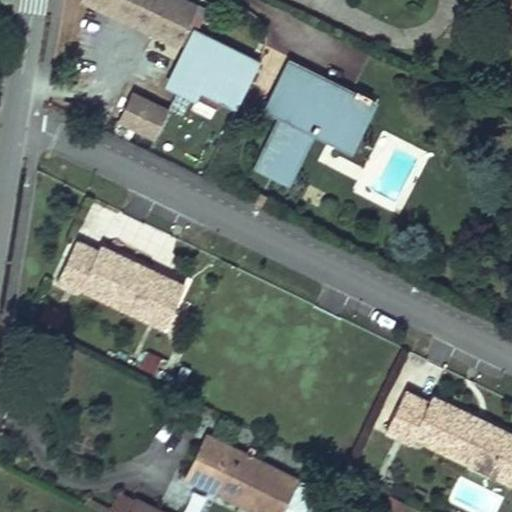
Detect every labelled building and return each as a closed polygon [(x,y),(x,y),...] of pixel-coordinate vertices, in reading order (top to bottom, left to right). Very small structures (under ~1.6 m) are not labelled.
[(196,5),(185,0),(87,0),(176,44),(196,5)] [(207,32),(193,33),(188,43),(190,53),(197,57),(189,69),(180,72),(178,91),(191,97),(199,87),(234,105),(253,67),(250,52),(213,44),(207,32)] [(355,90),(289,59),(264,111),(281,121),(259,167),(293,184),(324,124),(359,141),(377,105),(371,102),(375,93),(358,85),(355,90)] [(153,140),(167,112),(131,93),(117,121),(153,140)] [(78,240),(58,281),(80,292),(83,287),(166,329),(187,287),(102,245),(100,250),(78,240)] [(155,374),(162,359),(146,351),(138,367),(155,374)] [(430,405),(408,394),(389,434),(413,446),(416,440),(507,485),(511,475),(511,438),(433,399),(430,405)] [(243,459),(206,441),(185,485),(242,511),(308,511),(307,507),(302,506),(305,498),(305,488),(255,464),(260,455),(248,451),(243,459)] [(148,511),(128,502),(123,511),(148,511)]
